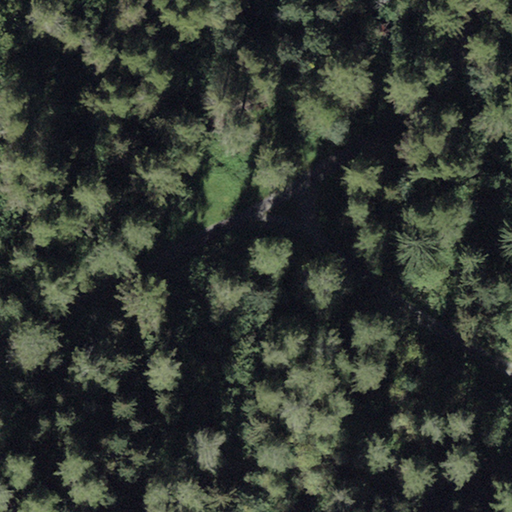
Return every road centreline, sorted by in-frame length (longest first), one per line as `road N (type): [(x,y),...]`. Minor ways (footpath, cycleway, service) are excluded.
road 1 (track): [(0,343),(280,202)]
road 2 (track): [(280,202),(420,113),(451,75),(470,0)]
road 3 (track): [(511,365),(469,345),(280,202)]
